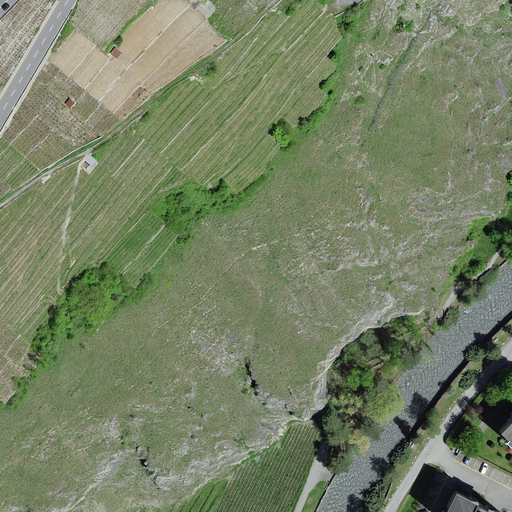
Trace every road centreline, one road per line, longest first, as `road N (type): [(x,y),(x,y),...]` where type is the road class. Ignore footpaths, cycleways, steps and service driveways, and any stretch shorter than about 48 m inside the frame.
road 1 (residential): [(392,511),(420,461),(511,351)]
road 2 (secondary): [(68,0),(0,115)]
